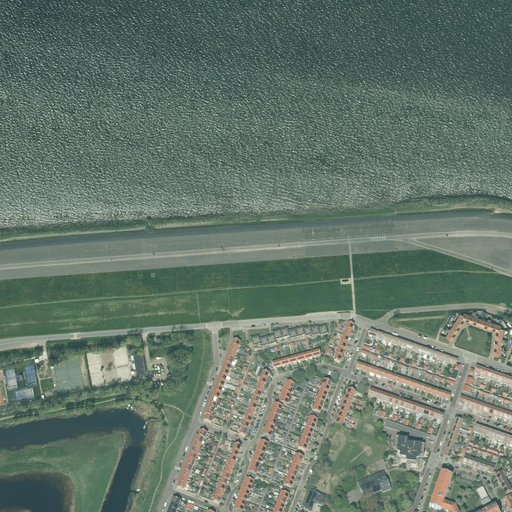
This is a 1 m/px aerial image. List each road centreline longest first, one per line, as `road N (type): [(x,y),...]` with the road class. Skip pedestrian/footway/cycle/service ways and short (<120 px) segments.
road 1 (unclassified): [(0,343),(214,325)]
road 2 (residential): [(367,322),(344,315),(214,325)]
road 3 (residential): [(343,373),(290,511)]
road 4 (residential): [(343,373),(324,366),(275,379),(249,444)]
